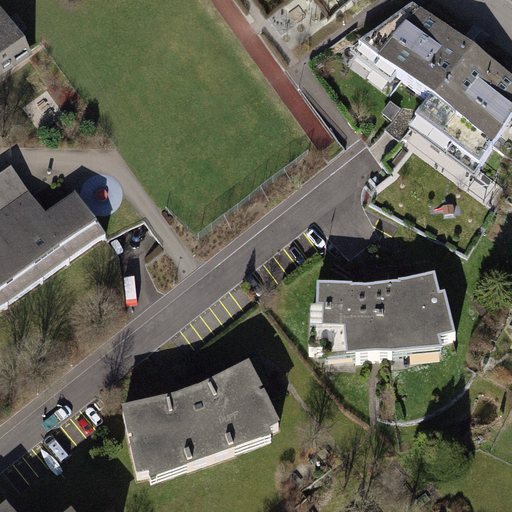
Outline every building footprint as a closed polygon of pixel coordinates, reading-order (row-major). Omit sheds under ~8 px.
[(476,170),(511,111),(511,85),(410,8),(353,49),(427,104),(412,124),(476,170)] [(0,10),(0,74),(31,52),(0,10)] [(34,227),(47,218),(11,168),(0,175),(0,228),(8,223),(3,216),(11,211),(19,205),(34,227)] [(75,197),(47,218),(34,227),(19,205),(11,211),(3,216),(8,223),(0,228),(0,314),(106,239),(75,197)] [(435,304),(429,282),(393,292),(346,297),(311,295),(311,316),(305,316),(302,359),(340,361),(341,369),(437,359),(435,347),(450,343),(440,302),(435,304)] [(274,435),(242,372),(192,398),(171,405),(115,418),(129,484),(140,481),(143,490),(264,447),(261,440),(274,435)]
